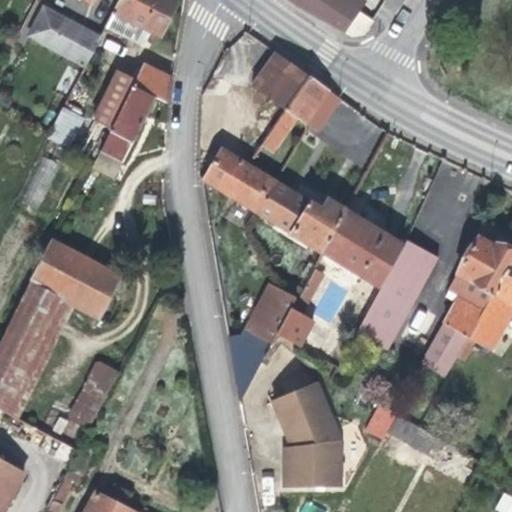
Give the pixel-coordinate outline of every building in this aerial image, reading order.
[(119,0),(105,27),(143,47),(151,32),(160,36),(176,5),(165,0),(119,0)] [(286,0),(316,20),(352,39),(365,33),(372,21),(359,12),(365,2),(361,0),(286,0)] [(85,66),(100,38),(44,6),(29,35),(39,42),(85,66)] [(14,45),(17,37),(12,34),(7,41),(14,45)] [(29,35),(26,41),(10,72),(19,79),(39,42),(29,35)] [(308,74),(275,52),(252,85),(286,107),(308,74)] [(169,104),(173,80),(145,65),(137,80),(134,86),(156,97),(169,104)] [(134,86),(137,80),(117,69),(92,119),(112,129),(134,86)] [(308,74),(286,107),(298,116),(305,121),(328,88),(308,74)] [(121,163),(156,97),(134,86),(112,129),(100,151),(121,163)] [(224,97),(203,97),(199,178),(203,180),(222,148),(224,97)] [(63,107),(49,136),(69,147),(84,118),(63,107)] [(298,116),(286,107),(279,119),(290,128),(298,116)] [(290,128),(279,119),(262,143),(274,152),(290,128)] [(249,164),(222,148),(203,180),(257,213),(276,181),(249,164)] [(100,151),(91,167),(113,179),(121,163),(100,151)] [(22,203),(39,210),(57,163),(41,156),(22,203)] [(324,209),(276,181),(257,213),(322,253),(346,210),(330,199),(324,209)] [(404,245),(346,210),(322,253),(381,288),(404,245)] [(470,337),(511,264),(511,251),(496,242),(494,247),(478,238),(448,289),(460,295),(420,363),(447,379),(459,358),(470,337)] [(407,239),(404,245),(381,288),(357,332),(389,350),(438,257),(407,239)] [(51,242),(31,281),(75,305),(100,318),(121,277),(51,242)] [(511,264),(470,337),(477,341),(491,350),(511,315),(511,264)] [(299,300),(297,299),(292,308),(303,314),(324,276),(315,270),(299,300)] [(31,281),(0,343),(0,408),(19,419),(75,305),(31,281)] [(239,341),(226,343),(238,407),(277,335),(292,308),(297,299),(284,292),(270,285),(239,341)] [(292,308),(277,335),(300,347),(315,320),(303,314),(292,308)] [(477,341),(470,337),(459,358),(465,361),(477,341)] [(91,428),(118,370),(94,359),(67,417),(91,428)] [(341,440),(318,382),(274,399),(293,446),(293,454),(285,454),(284,484),(340,486),(341,440)] [(396,414),(387,432),(428,455),(437,438),(419,428),(396,414)] [(55,418),(53,433),(73,435),(74,419),(55,418)] [(82,445),(79,451),(66,477),(73,480),(78,483),(94,451),(82,445)] [(285,454),(293,454),(293,446),(284,446),(285,454)] [(0,460),(0,511),(4,511),(25,474),(0,460)] [(57,511),(73,480),(66,477),(49,509),(55,511),(57,511)] [(130,494),(114,485),(107,499),(95,492),(84,511),(133,511),(124,506),(130,494)] [(511,511),(511,497),(504,493),(496,508),(502,511),(511,511)]
